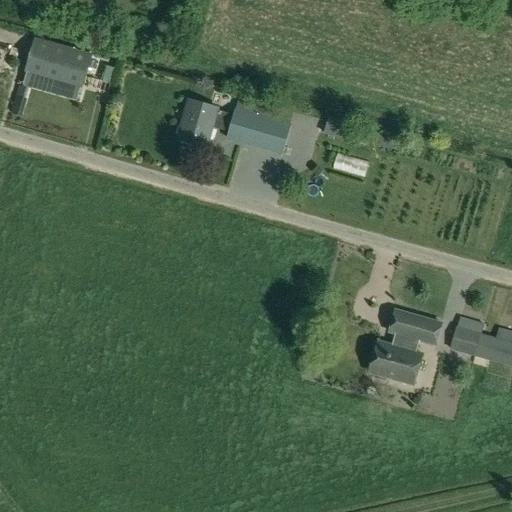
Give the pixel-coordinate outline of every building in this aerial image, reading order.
[(93,55),(35,38),(26,70),(84,86),(93,55)] [(233,115),(217,110),(218,109),(189,101),(178,140),(206,148),(212,128),(228,132),(226,139),(284,156),(291,125),(270,119),(274,106),(259,102),(260,99),(251,96),(250,99),(238,96),(233,115)] [(357,128),(329,120),(325,135),(353,143),(357,128)] [(273,161),(269,177),(279,179),(282,162),(273,161)] [(388,378),(414,385),(422,355),(416,353),(419,341),(435,345),(441,324),(395,311),(389,332),(395,334),(390,352),(376,348),(369,373),(374,374),(375,378),(385,381),(388,378)] [(484,324),(460,318),(451,350),(475,357),(484,324)] [(496,338),(496,339),(490,361),(511,366),(511,332),(499,329),(496,338)] [(417,373),(433,378),(440,354),(425,349),(417,373)]
